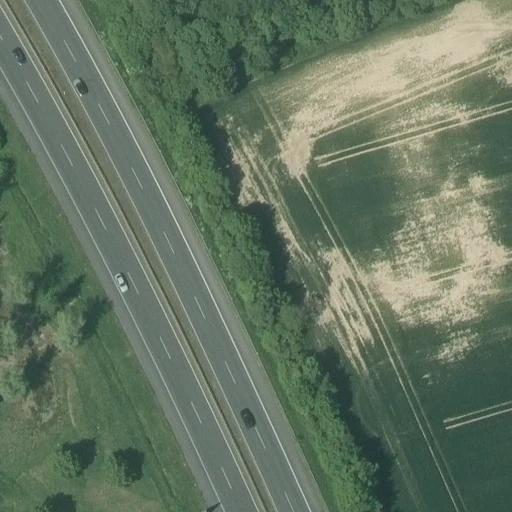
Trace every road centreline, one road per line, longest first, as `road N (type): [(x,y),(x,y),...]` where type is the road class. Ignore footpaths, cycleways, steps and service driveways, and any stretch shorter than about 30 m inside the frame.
road 1 (motorway): [(290,511),(144,197),(38,0)]
road 2 (motorway): [(0,40),(99,219),(239,511)]
